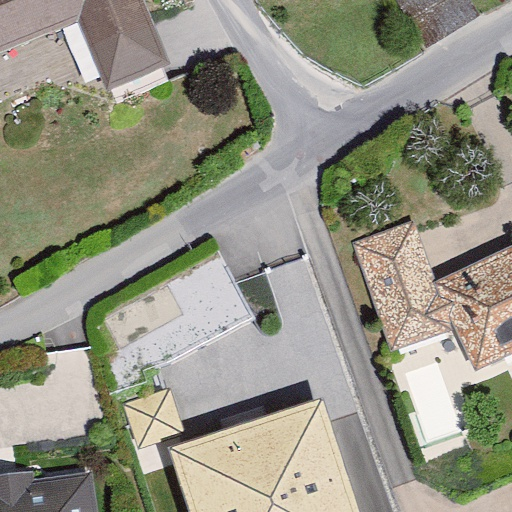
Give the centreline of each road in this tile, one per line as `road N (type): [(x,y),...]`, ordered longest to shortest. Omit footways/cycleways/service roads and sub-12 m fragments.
road 1 (unknown): [(327,143),(391,450),(408,488),(451,511)]
road 2 (unclassified): [(327,143),(0,298)]
road 3 (unclassified): [(511,29),(327,143)]
road 4 (unclassified): [(245,0),(327,143)]
